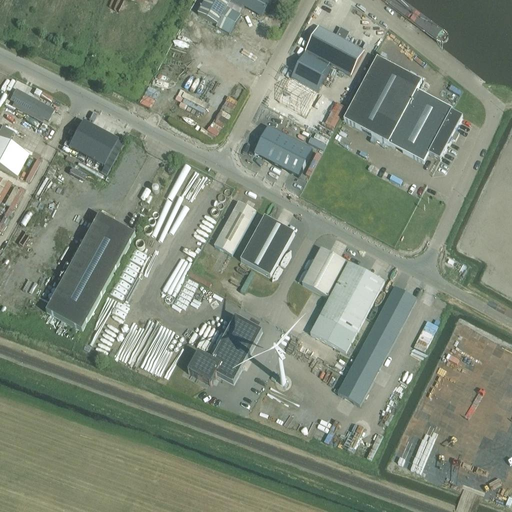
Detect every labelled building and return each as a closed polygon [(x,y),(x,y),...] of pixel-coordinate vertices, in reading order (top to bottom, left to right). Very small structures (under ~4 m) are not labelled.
[(206,0),(197,16),(216,27),(215,29),(229,37),(240,17),(226,9),(231,0),(261,17),(270,2),(266,0),(206,0)] [(364,53),(345,43),(350,34),(341,29),(336,38),(318,29),(305,54),(291,80),(318,94),(332,68),(350,78),(364,53)] [(417,92),(421,83),(377,60),(344,122),(424,165),(429,156),(440,162),(440,161),(447,147),(449,148),(453,141),(451,140),(462,119),(463,119),(451,113),(452,111),(417,92)] [(187,94),(183,103),(206,113),(209,105),(208,104),(215,88),(201,82),(197,92),(201,94),(199,99),(187,94)] [(153,108),(159,90),(149,87),(143,105),(153,108)] [(304,98),(288,90),(277,111),(293,119),(304,98)] [(54,112),(33,100),(16,91),(10,102),(14,104),(12,108),(42,124),(45,120),(49,122),(54,112)] [(52,103),(54,98),(43,92),(41,97),(52,103)] [(334,105),(317,96),(312,106),(329,114),(334,105)] [(346,108),(338,104),(334,111),(342,115),(346,108)] [(220,116),(207,135),(216,142),(229,123),(220,116)] [(83,123),(68,149),(104,169),(118,142),(83,123)] [(0,170),(16,179),(28,157),(8,146),(14,135),(2,129),(0,131),(0,170)] [(268,129),(255,156),(299,179),(313,152),(268,129)] [(320,159),(329,139),(321,136),(313,156),(320,159)] [(184,174),(192,178),(195,173),(187,169),(184,174)] [(0,202),(3,204),(13,183),(0,176),(0,202)] [(172,215),(187,188),(178,182),(163,210),(172,215)] [(232,258),(256,214),(239,204),(215,248),(232,258)] [(132,231),(142,213),(136,210),(126,228),(132,231)] [(100,217),(46,314),(82,334),(136,237),(100,217)] [(241,263),(271,279),(295,235),(265,219),(241,263)] [(327,299),(346,264),(321,251),(302,286),(327,299)] [(346,356),(356,338),(365,320),(385,284),(349,265),(330,301),(320,319),(311,337),(346,356)] [(417,301),(395,290),(371,335),(339,397),(361,408),(393,346),(417,301)] [(188,375),(211,387),(217,377),(234,386),(262,333),(236,319),(212,362),(199,355),(188,375)]
